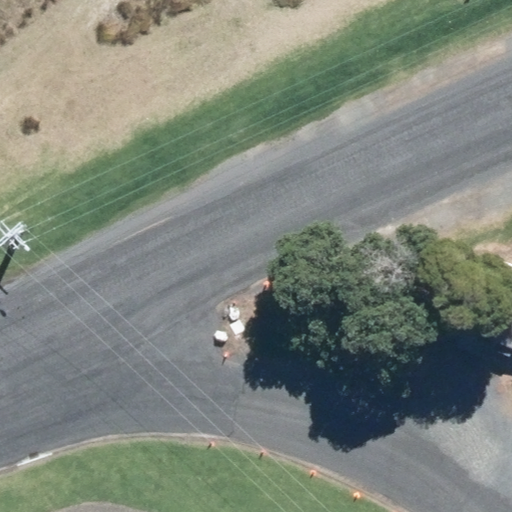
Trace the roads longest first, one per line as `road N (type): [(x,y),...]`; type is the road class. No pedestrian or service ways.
road 1 (tertiary): [(0,354),(511,118)]
road 2 (residential): [(468,511),(375,449),(286,416),(0,372)]
